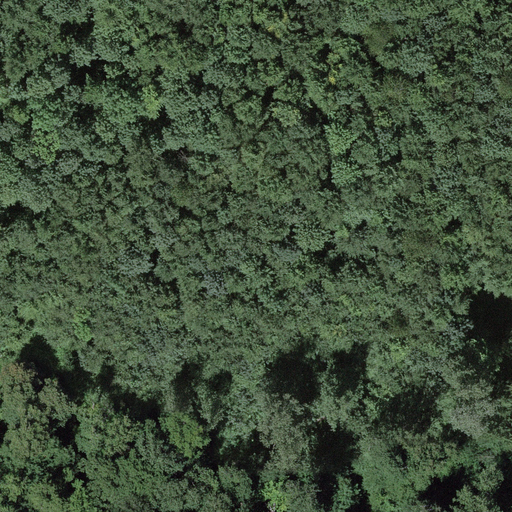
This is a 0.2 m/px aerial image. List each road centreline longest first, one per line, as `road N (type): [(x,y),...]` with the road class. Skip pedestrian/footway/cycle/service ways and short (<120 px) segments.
road 1 (track): [(481,271),(435,272),(373,246),(164,90),(11,0)]
road 2 (track): [(383,0),(460,236),(474,264),(511,291)]
